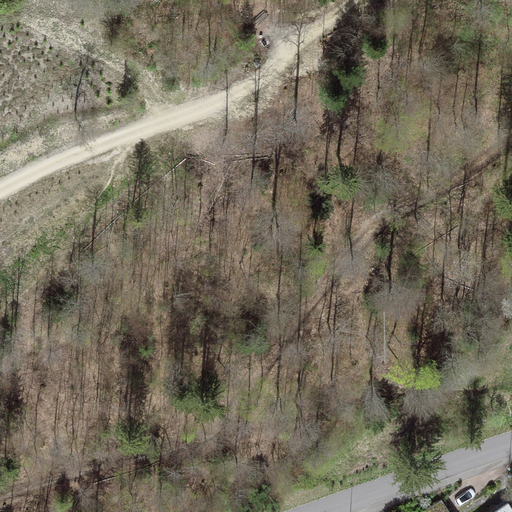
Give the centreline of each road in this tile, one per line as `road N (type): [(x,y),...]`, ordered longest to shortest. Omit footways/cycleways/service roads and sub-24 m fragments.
road 1 (track): [(353,0),(226,98),(0,190)]
road 2 (tertiary): [(511,442),(315,511)]
